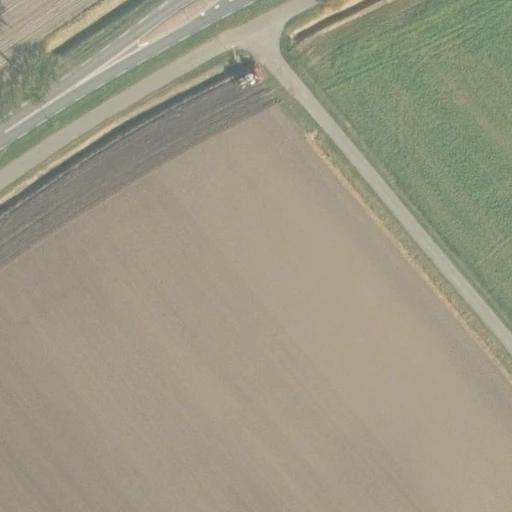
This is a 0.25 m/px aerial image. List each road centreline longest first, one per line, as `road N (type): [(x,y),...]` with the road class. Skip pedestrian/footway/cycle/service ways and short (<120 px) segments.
road 1 (unclassified): [(0,183),(152,85),(312,0)]
road 2 (primary): [(49,103),(244,0)]
road 3 (primary): [(183,0),(49,103)]
